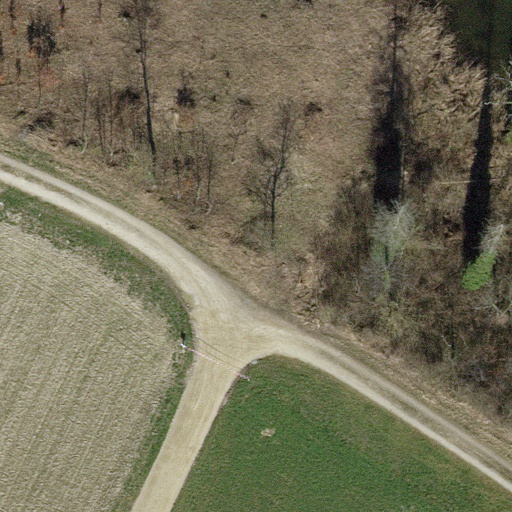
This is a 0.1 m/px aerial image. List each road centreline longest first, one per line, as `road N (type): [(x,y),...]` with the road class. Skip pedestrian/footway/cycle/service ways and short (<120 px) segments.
road 1 (track): [(511,485),(307,353),(238,356)]
road 2 (track): [(238,356),(194,278),(0,182)]
road 3 (track): [(163,511),(238,356)]
